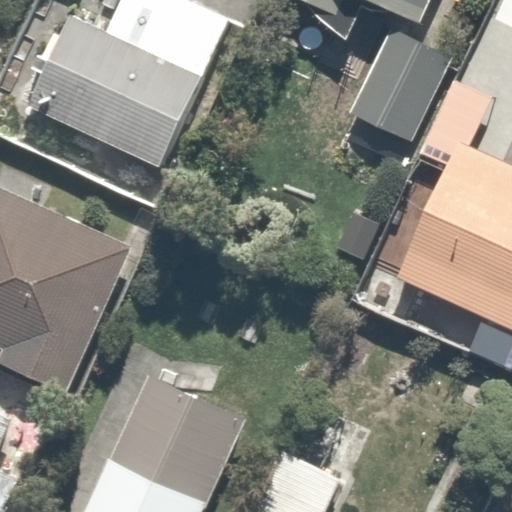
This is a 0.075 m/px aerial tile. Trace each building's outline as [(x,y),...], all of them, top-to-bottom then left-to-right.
[(166,169),(240,16),(206,0),(128,0),(111,37),(77,20),(35,106),(166,169)] [(439,0),(304,0),(337,15),(343,0),(371,0),(427,26),(439,0)] [(511,337),(511,142),(493,134),(511,89),(511,79),(392,28),(348,130),(445,172),(395,287),(511,337)] [(0,349),(6,353),(0,363),(0,368),(63,402),(143,251),(3,177),(0,182),(0,349)] [(221,511),(266,422),(164,372),(94,511),(221,511)] [(0,511),(17,511),(53,438),(0,413),(0,511)] [(332,511),(353,471),(293,442),(258,511),(332,511)]
